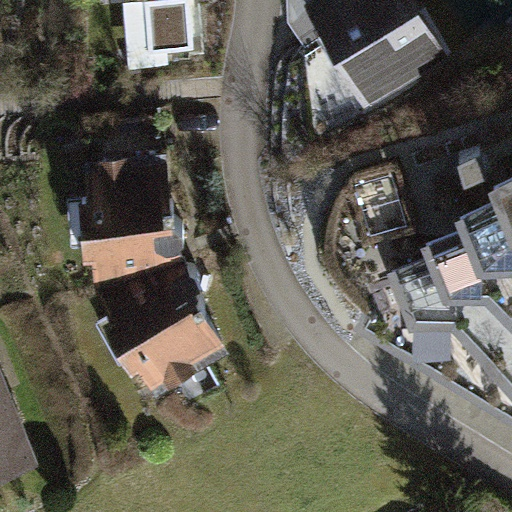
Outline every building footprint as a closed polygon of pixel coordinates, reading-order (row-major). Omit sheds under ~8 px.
[(148,0),(152,49),(196,45),(192,0),(148,0)] [(315,1),(316,0),(289,0),(290,14),(306,44),(332,31),(315,1)] [(332,31),(367,91),(440,48),(411,0),(316,0),(315,1),(332,31)] [(111,241),(112,254),(159,251),(167,240),(179,240),(186,233),(185,220),(177,213),(170,214),(166,157),(99,161),(101,191),(88,192),(92,242),(111,241)] [(511,294),(414,235),(364,322),(511,412),(511,294)] [(163,264),(122,287),(129,299),(112,308),(137,352),(148,346),(163,372),(221,338),(193,289),(200,286),(202,275),(196,264),(187,262),(177,268),(163,264)] [(0,463),(38,449),(0,348),(0,463)]
